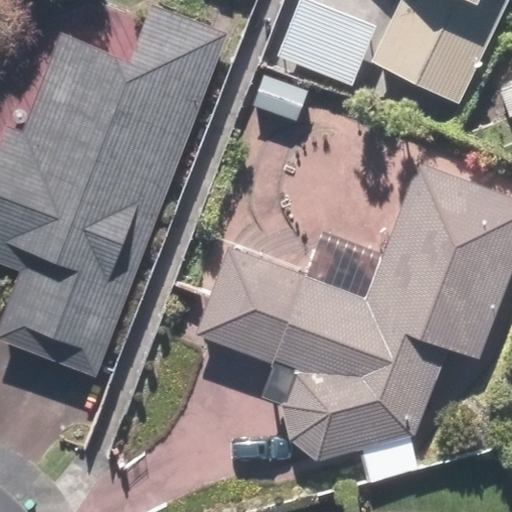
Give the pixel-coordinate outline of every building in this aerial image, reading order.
[(110,367),(231,26),(167,0),(157,0),(135,54),(72,29),(34,123),(0,134),(0,253),(27,263),(3,329),(110,367)] [(304,0),(291,0),(269,64),(272,65),(319,81),(356,94),(379,27),(304,0)] [(401,0),(378,51),(473,94),(511,10),(499,4),(501,0),(401,0)] [(319,81),(272,65),(258,105),(305,121),(319,81)] [(316,137),(260,114),(212,236),(232,243),(197,324),(301,368),(300,370),(299,373),(298,375),(297,378),(297,381),(296,383),(296,386),(295,389),(295,392),(295,394),(295,397),(295,400),(295,403),(296,406),(296,408),(297,411),(297,414),(298,416),(299,419),(300,421),(301,424),(303,427),(304,429),(305,431),(307,434),(308,436),(310,438),(312,440),(314,442),(316,444),(318,446),(320,448),(322,449),(325,451),(327,453),(362,446),(367,477),(421,467),(419,431),(454,340),(487,353),(511,288),(511,187),(325,115),(316,137)]
